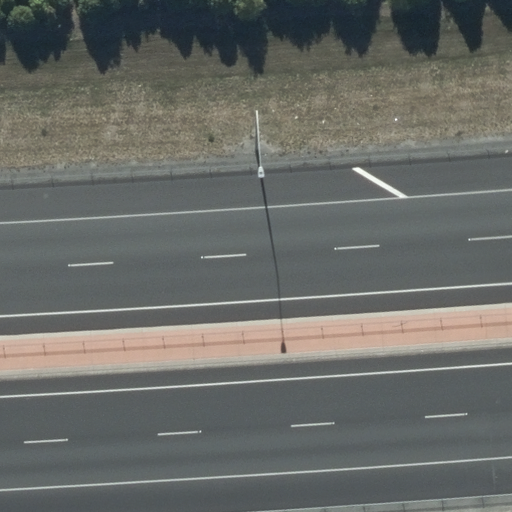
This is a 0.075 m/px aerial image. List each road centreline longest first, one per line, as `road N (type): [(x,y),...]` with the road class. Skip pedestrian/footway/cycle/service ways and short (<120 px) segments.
road 1 (motorway): [(511,409),(0,442)]
road 2 (motorway): [(0,268),(511,236)]
